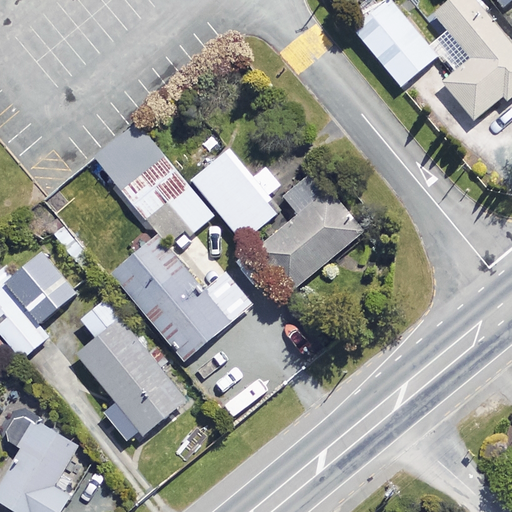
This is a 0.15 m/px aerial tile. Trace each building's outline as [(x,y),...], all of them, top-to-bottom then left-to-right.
[(438,59),(388,0),(387,0),(352,30),(402,89),(438,59)] [(511,99),(511,48),(473,0),(454,0),(433,16),(449,36),(434,48),(456,75),(444,85),(474,124),(505,99),(508,103),(511,99)] [(511,2),(511,0),(496,0),(504,9),(511,2)] [(115,179),(171,248),(189,233),(192,236),(214,218),(156,147),(115,179)] [(253,181),(230,153),(194,181),(243,243),(277,216),(265,200),(281,187),(267,170),(253,181)] [(364,234),(329,192),(259,251),(294,292),(364,234)] [(255,305),(233,279),(208,299),(159,240),(114,277),(186,363),(255,305)] [(80,295),(48,254),(5,288),(0,281),(0,332),(23,361),(50,340),(40,327),(80,295)] [(119,424),(136,446),(188,405),(107,303),(83,322),(99,342),(81,357),(128,417),(119,424)] [(55,487),(79,449),(24,415),(6,444),(20,453),(0,485),(0,502),(15,511),(62,511),(71,497),(55,487)]
